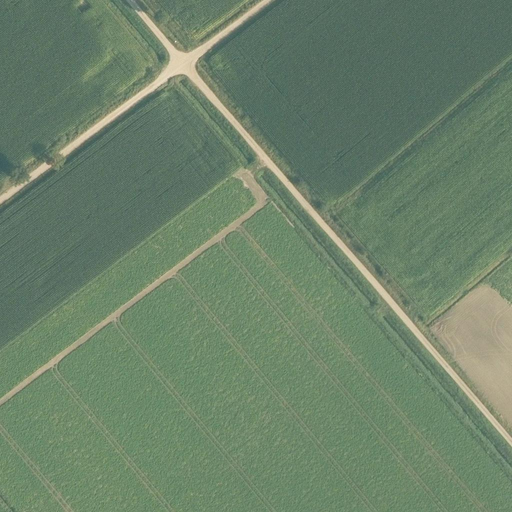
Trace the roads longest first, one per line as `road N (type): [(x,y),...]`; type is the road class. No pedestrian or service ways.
road 1 (track): [(129,0),(511,439)]
road 2 (track): [(0,199),(270,0)]
